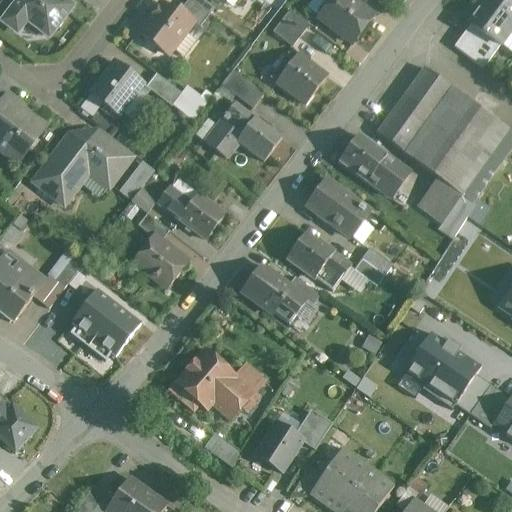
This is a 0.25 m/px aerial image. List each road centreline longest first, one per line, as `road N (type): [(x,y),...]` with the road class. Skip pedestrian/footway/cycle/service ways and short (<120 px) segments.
road 1 (residential): [(428,0),(103,421)]
road 2 (residential): [(103,421),(236,511)]
road 3 (residential): [(122,0),(64,69),(38,81),(0,64)]
road 4 (residential): [(103,421),(8,511)]
road 5 (residential): [(0,349),(103,421)]
